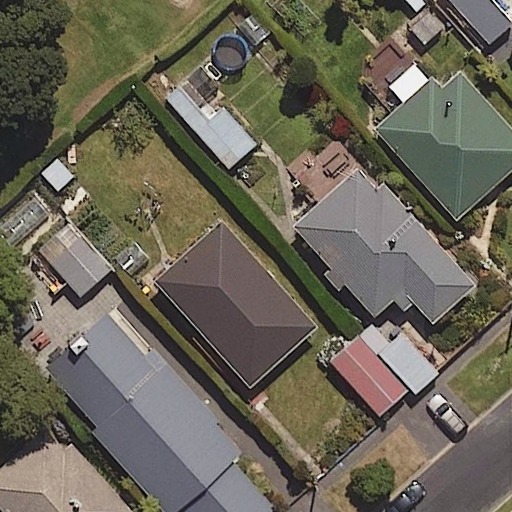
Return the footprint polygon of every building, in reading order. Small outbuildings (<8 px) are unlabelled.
[(511,24),(511,20),(493,0),(446,0),(488,46),(511,24)] [(441,31),(421,3),(396,21),(416,49),(441,31)] [(211,93),(252,60),(231,34),(190,68),(178,52),(143,81),(162,104),(172,95),(231,167),(255,147),(211,93)] [(439,94),(415,67),(390,89),(406,106),(378,131),(457,220),(511,170),(511,137),(458,78),(439,94)] [(473,289),(347,148),(314,177),(330,195),(294,228),(374,318),(393,301),(402,311),(412,302),(432,326),(473,289)] [(81,297),(131,250),(119,237),(98,257),(67,225),(38,252),(81,297)] [(315,331),(221,225),(156,283),(250,388),(315,331)] [(273,511),(232,461),(238,456),(116,307),(79,338),(90,351),(55,380),(163,511),(176,511),(179,510),(180,511),(273,511)] [(406,393),(413,400),(438,378),(399,334),(374,356),(406,393)] [(406,393),(374,356),(359,339),(331,363),(379,417),(406,393)] [(128,511),(54,426),(0,473),(0,508),(3,511),(128,511)]
